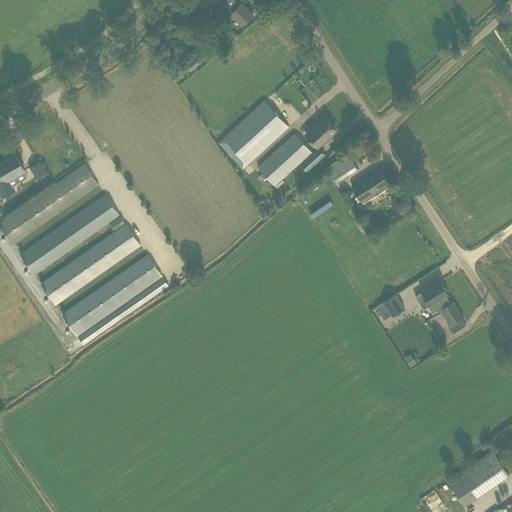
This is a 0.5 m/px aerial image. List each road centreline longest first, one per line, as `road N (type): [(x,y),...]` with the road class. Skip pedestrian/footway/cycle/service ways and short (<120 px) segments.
road 1 (unclassified): [(511,340),(290,0)]
road 2 (tertiary): [(0,119),(58,87),(164,0)]
road 3 (unknown): [(511,0),(376,132)]
